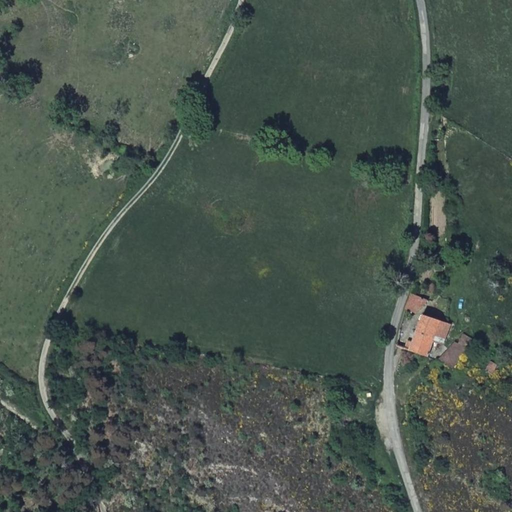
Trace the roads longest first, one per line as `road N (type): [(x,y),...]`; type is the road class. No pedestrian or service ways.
road 1 (residential): [(243,0),(175,147),(99,239),(34,362),(41,407),(109,511)]
road 2 (unclassified): [(417,0),(425,63),(418,236),(388,382),(392,429),(418,511)]
